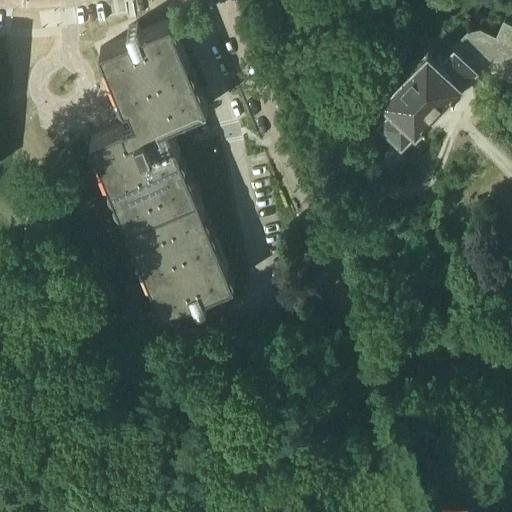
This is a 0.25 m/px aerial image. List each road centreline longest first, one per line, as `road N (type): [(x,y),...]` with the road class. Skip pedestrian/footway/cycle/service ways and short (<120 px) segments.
road 1 (residential): [(181,0),(225,105),(260,290),(242,312),(0,331)]
road 2 (residential): [(408,511),(393,414),(351,290),(226,0)]
